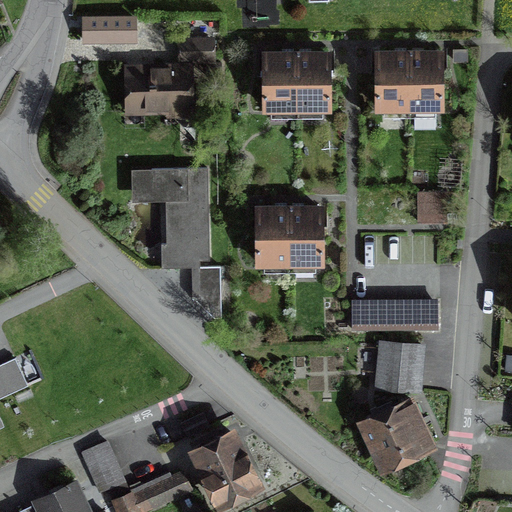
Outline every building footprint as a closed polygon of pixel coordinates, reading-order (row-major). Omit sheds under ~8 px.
[(181,45),(181,69),(192,69),(213,69),(213,45),(181,45)] [(411,117),(411,56),(379,56),(379,117),(411,117)] [(411,56),(411,117),(444,117),(444,56),(411,56)] [(266,118),(296,118),(297,57),(266,57),(266,118)] [(332,57),(297,57),(296,118),(332,118),(332,57)] [(181,69),(127,70),(128,122),(193,121),(192,69),(181,69)] [(209,259),(207,167),(151,168),(153,195),(166,195),(167,243),(161,243),(162,267),(184,267),(184,260),(209,259)] [(441,196),(420,196),(421,226),(442,225),(441,196)] [(291,274),(291,210),(259,210),(259,274),(291,274)] [(291,210),(291,274),(325,274),(325,210),(291,210)] [(222,317),(220,265),(191,266),(192,296),(214,317),(222,317)] [(438,304),(355,306),(355,336),(439,334),(438,304)] [(426,350),(381,347),(377,394),(423,398),(426,350)] [(0,365),(0,398),(28,386),(15,358),(0,365)] [(438,453),(414,404),(361,430),(384,479),(438,453)] [(230,511),(267,494),(238,435),(192,458),(219,511),(230,511)] [(109,448),(84,458),(100,498),(126,487),(109,448)] [(162,511),(193,497),(183,477),(136,499),(140,506),(142,511),(162,511)] [(91,511),(80,486),(34,507),(36,511),(91,511)] [(126,511),(140,506),(136,499),(114,508),(115,511),(126,511)]
